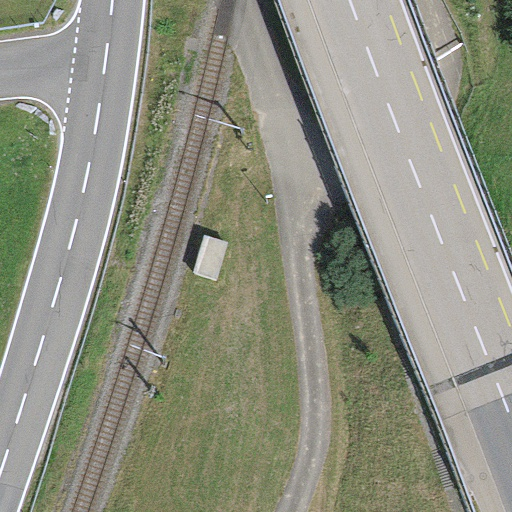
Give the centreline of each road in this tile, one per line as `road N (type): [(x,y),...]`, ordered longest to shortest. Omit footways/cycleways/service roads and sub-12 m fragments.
road 1 (tertiary): [(0,473),(72,244),(107,72),(112,0)]
road 2 (primary): [(349,0),(511,427)]
